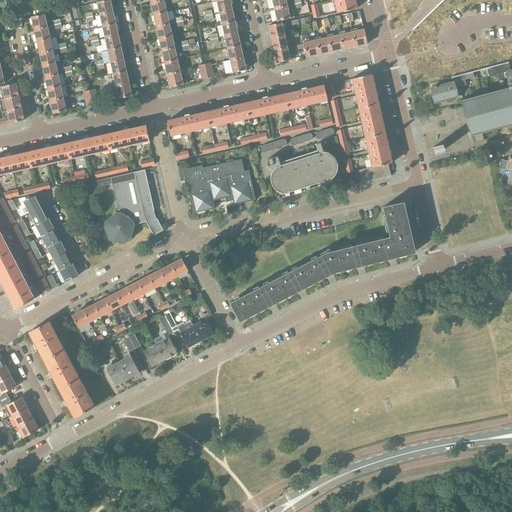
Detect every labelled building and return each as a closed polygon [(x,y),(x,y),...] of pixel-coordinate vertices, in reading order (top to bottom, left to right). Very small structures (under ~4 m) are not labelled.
[(113,12),(110,0),(105,0),(96,2),(99,15),(113,12)] [(150,3),(153,15),(167,12),(164,0),(150,3)] [(230,0),(218,0),(216,1),(219,13),(232,10),(230,0)] [(271,0),(273,9),(287,6),(285,0),(271,0)] [(333,0),(336,13),(357,9),(354,0),(333,0)] [(290,18),(287,6),(273,9),(276,22),(290,18)] [(78,7),(72,8),(74,19),(80,17),(78,7)] [(235,21),(232,10),(219,13),(221,24),(235,21)] [(115,24),(113,12),(99,15),(102,27),(115,24)] [(153,15),(155,27),(169,24),(167,12),(153,15)] [(31,17),(33,30),(47,27),(44,14),(31,17)] [(238,33),(235,21),(221,24),(224,36),(238,33)] [(268,26),(271,38),(285,35),(282,23),(268,26)] [(115,24),(102,27),(104,39),(118,36),(115,24)] [(155,27),(158,39),(172,36),(169,24),(155,27)] [(33,30),(36,42),(50,39),(47,27),(33,30)] [(364,29),(363,29),(351,31),(354,47),(367,44),(364,29)] [(351,31),(339,34),(342,49),(354,47),(351,31)] [(238,33),(224,36),(227,48),(240,45),(238,33)] [(331,52),(342,49),(339,34),(327,37),(331,52)] [(287,47),(285,35),(271,38),(273,50),(287,47)] [(121,47),(118,36),(104,39),(107,51),(121,47)] [(158,39),(161,51),(175,48),(172,36),(158,39)] [(327,37),(315,40),(319,55),(331,52),(327,37)] [(50,39),(36,42),(39,54),(52,50),(50,39)] [(302,43),(303,44),(304,48),(306,58),(319,55),(315,40),(302,43)] [(198,42),(194,43),(181,46),(182,51),(199,47),(198,42)] [(243,57),(240,45),(227,48),(229,60),(243,57)] [(121,47),(107,51),(110,62),(124,59),(121,47)] [(287,47),(273,50),(276,63),(290,60),(287,47)] [(161,51),(164,63),(177,60),(175,48),(161,51)] [(39,54),(41,65),(55,62),(52,50),(39,54)] [(243,57),(229,60),(232,73),(246,70),(243,57)] [(126,71),(124,59),(110,62),(112,74),(126,71)] [(164,63),(166,75),(180,72),(177,60),(164,63)] [(41,65),(44,77),(58,74),(55,62),(41,65)] [(511,70),(508,71),(506,63),(487,68),(490,77),(498,75),(499,79),(508,77),(508,81),(511,79),(511,70)] [(126,71),(112,74),(115,86),(129,83),(126,71)] [(466,78),(466,79),(476,77),(474,71),(456,76),(457,81),(431,88),(435,103),(460,96),(457,87),(465,85),(464,79),(466,78)] [(183,84),(180,72),(166,75),(169,87),(183,84)] [(44,77),(47,89),(60,86),(58,74),(44,77)] [(352,79),(358,109),(378,104),(371,74),(352,79)] [(462,100),(463,106),(464,109),(463,109),(464,111),(467,110),(468,114),(465,115),(465,116),(468,115),(469,119),(466,120),(466,121),(469,121),(470,125),(468,126),(468,127),(469,127),(473,143),(485,140),(485,139),(483,139),(481,132),(490,129),(491,131),(492,131),(491,129),(509,124),(510,126),(511,126),(510,124),(511,123),(511,79),(508,81),(510,87),(510,88),(501,91),(501,89),(499,90),(500,91),(492,93),(492,92),(491,92),(491,93),(482,96),(482,94),(481,94),(481,96),(473,98),(472,97),(471,97),(472,99),(463,101),(463,99),(462,100)] [(0,99),(18,96),(16,83),(0,86),(0,99)] [(132,96),(129,83),(115,86),(118,99),(132,96)] [(306,88),(301,89),(301,90),(284,94),(288,109),(327,100),(324,85),(306,89),(306,88)] [(47,89),(49,101),(63,98),(60,86),(47,89)] [(267,96),(262,97),(262,99),(245,103),(249,118),(288,109),(284,94),(267,98),(267,96)] [(21,107),(18,96),(0,99),(0,106),(1,112),(21,107)] [(66,111),(63,98),(49,101),(52,114),(66,111)] [(228,105),(223,106),(223,108),(206,112),(210,127),(249,118),(245,103),(228,107),(228,105)] [(358,109),(365,138),(385,133),(378,104),(358,109)] [(3,119),(0,119),(0,124),(9,123),(24,120),(21,107),(1,112),(3,119)] [(189,114),(184,115),(184,117),(167,121),(170,136),(210,127),(206,112),(189,116),(189,114)] [(106,135),(109,150),(149,141),(145,126),(128,130),(127,128),(123,129),(123,131),(106,135)] [(385,133),(365,138),(372,167),(387,164),(391,163),(385,133)] [(66,143),(70,159),(109,150),(106,135),(89,138),(89,137),(84,138),(84,139),(66,143)] [(27,152),(31,168),(70,159),(66,143),(50,147),(49,146),(47,146),(45,147),(45,148),(27,152)] [(320,143),(315,144),(318,153),(280,165),(278,156),(272,158),(267,159),(269,165),(266,166),(272,170),(271,172),(271,174),(270,175),(270,177),(270,179),(270,180),(270,181),(271,183),(271,184),(271,185),(272,186),(273,188),(274,189),(276,190),(277,191),(279,192),(281,193),(282,193),(283,194),(284,194),(327,180),(331,179),(333,178),(334,176),(335,174),(336,173),(337,171),(337,170),(337,169),(337,168),(337,166),(337,165),(337,164),(337,162),(335,160),(335,158),(334,157),(333,156),(332,155),(331,155),(328,153),(326,152),(325,152),(323,152),(320,143)] [(0,158),(0,174),(31,168),(27,152),(11,156),(10,154),(6,155),(6,157),(0,158)] [(509,192),(511,179),(511,157),(509,157),(508,162),(502,160),(499,169),(506,170),(510,172),(506,185),(500,186),(502,194),(509,192)] [(183,169),(185,180),(187,180),(190,193),(188,193),(193,214),(214,209),(213,201),(225,198),(226,202),(233,201),(233,205),(255,200),(248,170),(244,171),(241,159),(202,168),(202,165),(183,169)] [(390,176),(387,164),(372,167),(374,179),(390,176)] [(372,167),(365,169),(368,181),(374,179),(372,167)] [(365,169),(359,170),(362,182),(368,181),(365,169)] [(145,170),(140,171),(121,175),(122,181),(135,178),(140,200),(151,197),(145,170)] [(83,190),(112,183),(118,210),(122,209),(123,211),(121,213),(121,212),(116,213),(104,221),(103,226),(108,240),(112,242),(126,242),(130,239),(134,225),(145,221),(148,225),(153,235),(163,230),(157,219),(156,219),(153,211),(154,211),(151,197),(140,200),(135,178),(122,181),(121,175),(82,184),(83,190)] [(23,202),(29,213),(42,207),(41,206),(42,205),(40,200),(39,201),(36,195),(23,202)] [(400,203),(396,204),(383,207),(390,239),(410,234),(403,205),(403,204),(402,204),(402,203),(401,203),(400,203)] [(45,212),(42,207),(29,213),(35,225),(48,219),(47,217),(48,216),(46,212),(45,212)] [(48,219),(35,225),(31,227),(37,238),(41,236),(54,230),(53,228),(54,228),(52,223),(51,224),(48,219)] [(47,248),(59,241),(59,240),(60,239),(57,234),(56,235),(54,230),(41,236),(47,248)] [(377,238),(369,240),(372,257),(374,262),(414,252),(410,234),(390,239),(383,240),(383,239),(378,240),(377,238)] [(372,257),(369,240),(361,242),(362,244),(346,248),(346,246),(337,248),(343,270),(374,262),(372,257)] [(47,248),(53,259),(65,253),(65,251),(66,250),(63,246),(62,246),(59,241),(47,248)] [(0,247),(0,279),(1,281),(19,272),(5,245),(0,247)] [(343,270),(337,248),(329,250),(330,252),(325,253),(312,261),(310,258),(303,262),(311,277),(313,282),(320,279),(330,274),(335,272),(343,270)] [(214,261),(219,258),(221,257),(217,250),(210,253),(214,261)] [(53,259),(59,270),(72,264),(71,262),(72,262),(69,257),(68,258),(65,253),(53,259)] [(181,259),(170,264),(177,276),(188,270),(181,259)] [(282,273),(274,277),(284,298),(313,282),(311,277),(303,262),(295,266),(297,268),(292,271),(283,276),(282,273)] [(65,282),(78,275),(76,274),(78,273),(75,268),(74,269),(72,264),(59,270),(65,282)] [(159,270),(166,282),(177,276),(170,264),(159,270)] [(159,270),(148,276),(154,288),(166,282),(159,270)] [(15,308),(33,299),(19,272),(1,281),(15,308)] [(53,289),(57,286),(51,275),(46,277),(53,289)] [(137,282),(143,293),(154,288),(148,276),(137,282)] [(253,288),(245,292),(253,308),(256,312),(284,298),(274,277),(267,281),(268,283),(259,288),(254,291),(253,288)] [(137,282),(126,287),(132,299),(143,293),(137,282)] [(116,293),(122,305),(132,299),(126,287),(116,293)] [(244,319),(256,312),(253,308),(245,292),(238,296),(239,298),(230,303),(236,316),(239,321),(244,319)] [(116,293),(105,299),(111,310),(122,305),(116,293)] [(200,294),(190,298),(195,308),(199,306),(197,301),(202,299),(200,294)] [(93,305),(100,316),(111,310),(105,299),(93,305)] [(93,305),(82,310),(89,322),(100,316),(93,305)] [(82,310),(71,316),(77,328),(89,322),(82,310)] [(162,312),(172,332),(173,332),(178,329),(187,347),(200,340),(192,325),(190,320),(184,323),(183,322),(176,326),(168,310),(162,312)] [(153,340),(155,344),(164,360),(177,353),(167,335),(172,332),(162,312),(157,315),(166,333),(153,340)] [(192,325),(200,340),(213,334),(206,320),(201,323),(200,321),(192,325)] [(43,361),(63,350),(48,321),(39,326),(36,327),(37,328),(28,332),(35,344),(33,345),(35,350),(37,349),(43,361)] [(129,339),(134,349),(140,346),(131,329),(125,332),(129,339)] [(134,349),(129,339),(124,342),(129,352),(134,349)] [(149,350),(143,353),(150,366),(164,360),(155,344),(148,348),(149,350)] [(52,377),(59,389),(79,379),(63,350),(43,361),(50,372),(48,374),(50,378),(52,377)] [(99,368),(104,365),(99,354),(93,357),(99,368)] [(130,357),(129,355),(118,361),(127,379),(138,373),(132,361),(134,360),(131,356),(130,357)] [(127,379),(118,361),(106,367),(107,369),(105,369),(108,374),(109,373),(116,385),(127,379)] [(0,380),(9,376),(9,375),(10,375),(7,370),(6,370),(4,365),(0,367),(0,380)] [(9,376),(0,380),(0,394),(0,395),(15,387),(14,386),(15,385),(13,380),(12,381),(9,376)] [(85,412),(94,407),(79,379),(59,389),(65,401),(63,402),(65,406),(67,405),(74,418),(82,413),(82,414),(85,412)] [(11,416),(26,408),(26,407),(27,407),(24,402),(23,403),(20,397),(4,406),(6,411),(8,410),(11,416)] [(17,427),(32,419),(31,418),(32,418),(29,413),(26,408),(11,416),(17,427)] [(17,427),(22,438),(37,430),(37,429),(38,428),(35,423),(34,424),(32,419),(17,427)] [(8,445),(13,443),(7,431),(2,434),(8,445)]
